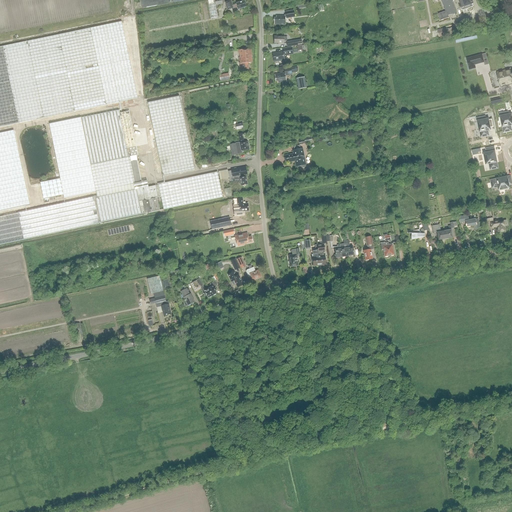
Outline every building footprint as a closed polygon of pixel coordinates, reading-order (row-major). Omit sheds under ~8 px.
[(210,0),(211,0),(208,1),(211,19),(217,17),(215,6),(223,4),(221,0),(210,0)] [(441,1),(445,11),(438,14),(440,21),(449,17),(448,16),(456,13),(452,1),(454,0),(459,0),(462,7),(461,7),(462,11),(473,7),(472,4),(471,0),(442,0),(443,0),(441,1)] [(231,1),(225,3),(228,10),(233,8),(234,12),(239,10),(238,9),(246,7),(244,1),(232,5),(231,1)] [(284,15),(284,16),(276,15),(276,18),(274,18),(274,19),(274,21),(274,25),(284,25),(284,19),(295,17),(294,10),(285,12),(286,15),(284,15)] [(0,126),(137,98),(122,21),(0,46),(0,126)] [(446,29),(446,28),(437,30),(439,37),(454,34),(452,28),(446,29)] [(284,44),(284,41),(286,41),(286,36),(284,36),(284,35),(281,35),(281,36),(274,36),(274,43),(279,44),(284,44)] [(283,49),(283,51),(272,54),(274,62),(285,60),(284,56),(293,54),(292,47),(283,49)] [(238,50),(240,65),(240,70),(249,69),(248,63),(252,63),(251,49),(238,50)] [(469,70),(476,68),(475,65),(484,62),(482,55),(466,59),(469,67),(469,70)] [(286,82),(285,75),(291,73),(295,72),(296,71),(297,70),(297,69),(297,68),(296,67),(284,69),(284,73),(274,74),(275,82),(277,81),(277,83),(286,82)] [(511,68),(496,72),(500,85),(500,87),(511,83),(511,68)] [(228,73),(219,75),(220,81),(230,79),(228,73)] [(298,89),(306,88),(304,77),(296,79),(298,89)] [(163,176),(195,170),(179,96),(148,103),(163,176)] [(161,201),(160,197),(149,200),(146,187),(148,187),(147,181),(142,182),(136,156),(138,155),(129,111),(119,113),(119,110),(49,124),(60,178),(40,183),(43,199),(63,194),(64,198),(96,191),(97,197),(96,197),(95,196),(0,216),(0,244),(141,214),(140,205),(143,204),(145,214),(160,210),(158,202),(161,201)] [(508,111),(499,113),(503,133),(511,131),(511,129),(511,124),(511,123),(511,115),(509,116),(508,111)] [(485,116),(476,118),(480,138),(489,136),(488,128),(493,127),(492,119),(486,120),(485,116)] [(0,211),(30,205),(14,130),(0,132),(0,211)] [(241,151),(249,149),(247,141),(235,143),(229,145),(232,156),(238,155),(238,154),(242,153),(241,151)] [(486,154),(483,155),(485,164),(488,164),(490,170),(498,169),(494,147),(485,149),(486,154)] [(304,167),(305,166),(302,150),(293,151),(294,154),(285,156),(286,162),(293,161),(295,162),(296,166),(301,165),(301,167),(302,168),(304,167)] [(228,171),(229,177),(230,180),(239,178),(241,186),(247,185),(246,177),(245,177),(244,174),(247,174),(245,167),(231,169),(231,171),(228,171)] [(164,209),(223,197),(217,172),(158,184),(164,209)] [(509,174),(490,178),(492,187),(499,186),(500,191),(509,189),(508,184),(511,183),(509,174)] [(158,185),(148,187),(146,187),(149,200),(160,197),(161,197),(158,185)] [(244,212),(248,211),(247,204),(245,204),(245,202),(243,202),(242,198),(233,199),(234,217),(244,216),(244,212)] [(475,229),(479,228),(478,219),(475,220),(475,219),(469,221),(468,215),(458,217),(459,223),(465,222),(466,227),(474,225),(475,229)] [(492,218),(489,219),(486,219),(487,225),(490,225),(491,228),(497,227),(498,232),(505,231),(504,225),(507,225),(506,220),(503,221),(499,222),(499,221),(493,222),(492,218)] [(225,226),(224,219),(214,222),(216,228),(225,226)] [(449,230),(444,231),(445,239),(449,239),(448,238),(452,238),(450,229),(451,229),(454,228),(453,222),(450,223),(451,226),(448,226),(449,230)] [(444,231),(441,232),(439,225),(432,226),(433,232),(436,232),(437,232),(438,240),(442,240),(445,239),(444,231)] [(424,237),(424,234),(419,233),(419,229),(409,231),(409,232),(409,233),(411,233),(411,238),(411,239),(424,237)] [(326,233),(327,235),(325,236),(326,242),(330,241),(330,242),(334,242),(333,236),(329,236),(329,232),(326,233)] [(235,236),(237,246),(239,246),(245,245),(244,244),(253,243),(251,236),(248,237),(247,236),(247,233),(235,236)] [(372,259),(370,250),(370,247),(373,247),(371,236),(366,237),(367,245),(366,245),(367,250),(363,251),(365,260),(366,260),(367,261),(369,260),(369,259),(372,259)] [(353,247),(349,248),(348,240),(346,241),(348,256),(354,255),(353,247)] [(342,257),(348,256),(346,241),(343,241),(343,244),(340,245),(340,248),(340,249),(342,257)] [(386,242),(380,243),(382,249),(383,249),(385,256),(386,256),(387,256),(388,255),(394,254),(392,245),(389,245),(389,243),(388,243),(387,243),(387,242),(386,242)] [(324,256),(323,252),(325,252),(325,251),(325,250),(325,248),(324,248),(324,245),(317,245),(318,250),(319,265),(326,265),(325,260),(326,260),(325,258),(325,257),(325,256),(324,256)] [(298,259),(298,255),(299,255),(298,249),(292,250),(292,255),(288,256),(289,260),(289,261),(289,263),(290,267),(297,265),(297,259),(298,259)] [(237,259),(241,268),(246,266),(242,257),(237,259)] [(235,258),(230,260),(235,271),(240,268),(235,258)] [(258,271),(255,272),(253,268),(247,270),(246,272),(248,277),(250,278),(251,277),(253,280),(261,277),(258,271)] [(237,287),(243,285),(241,281),(242,281),(239,275),(236,276),(234,272),(228,275),(231,282),(233,281),(235,284),(236,284),(237,287)] [(151,294),(163,291),(160,276),(147,279),(151,294)] [(206,290),(203,286),(199,279),(190,284),(195,293),(201,290),(205,296),(206,295),(208,298),(212,296),(208,287),(207,287),(208,289),(206,290)] [(213,283),(210,284),(211,286),(208,287),(212,296),(217,294),(215,291),(217,290),(215,287),(218,285),(216,281),(213,283)] [(179,288),(181,292),(184,298),(183,298),(186,303),(184,303),(186,307),(194,302),(190,294),(189,295),(184,285),(179,288)] [(157,308),(161,307),(161,310),(162,310),(164,316),(171,314),(169,304),(167,305),(164,296),(163,291),(153,293),(156,304),(157,308)]
